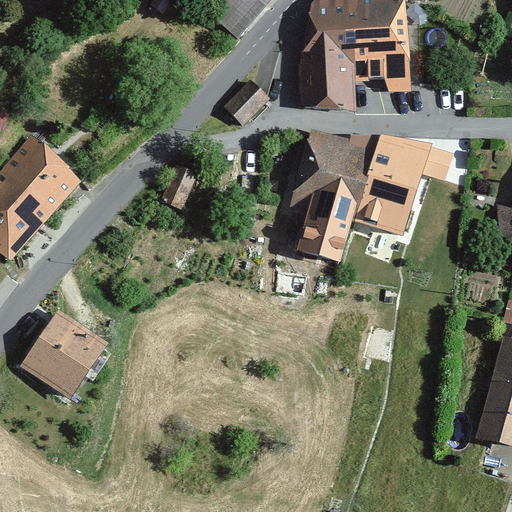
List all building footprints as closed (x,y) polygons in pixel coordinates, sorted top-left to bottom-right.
[(188,0),(232,38),(264,0),(188,0)] [(310,0),(297,12),(298,47),(347,74),(348,89),(355,89),(348,0),(310,0)] [(348,0),(355,89),(409,93),(397,0),(348,0)] [(296,108),(351,116),(348,89),(347,74),(298,47),(296,108)] [(268,103),(245,80),(218,109),(241,131),(268,103)] [(346,221),(397,237),(423,141),(374,128),(367,153),(346,221)] [(367,153),(306,135),(286,206),(304,211),(293,251),(334,263),(346,221),(367,153)] [(0,170),(0,186),(40,220),(73,181),(25,141),(0,170)] [(180,162),(165,202),(188,211),(204,171),(180,162)] [(0,256),(6,262),(40,220),(0,186),(0,256)] [(511,206),(494,201),(486,236),(511,243),(511,257),(508,271),(511,272),(511,206)] [(52,310),(14,363),(61,397),(99,343),(52,310)] [(511,342),(497,339),(470,441),(511,452),(511,342)]
